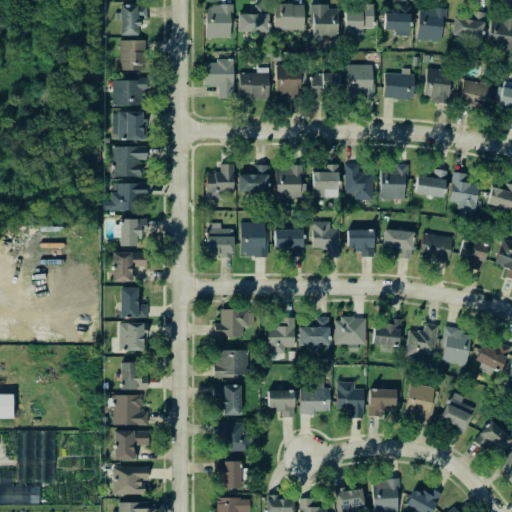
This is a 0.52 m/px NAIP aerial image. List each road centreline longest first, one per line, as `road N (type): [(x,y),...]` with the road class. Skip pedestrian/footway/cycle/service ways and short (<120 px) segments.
road 1 (residential): [(178,511),(178,0)]
road 2 (residential): [(511,313),(396,288),(178,287)]
road 3 (residential): [(178,131),(384,130),(511,149)]
road 4 (residential): [(496,511),(457,468),(424,452),(377,447),(305,458)]
